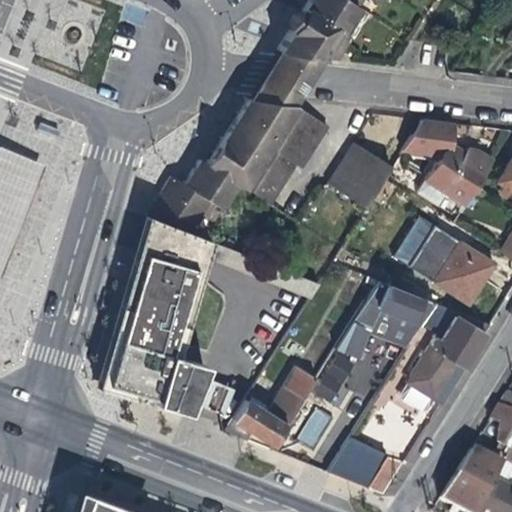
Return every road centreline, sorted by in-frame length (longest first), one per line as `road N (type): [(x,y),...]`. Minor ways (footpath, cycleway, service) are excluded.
road 1 (residential): [(39,405),(116,125)]
road 2 (primary): [(305,511),(39,405)]
road 3 (primary): [(33,433),(230,511)]
road 4 (residential): [(511,103),(305,80)]
road 5 (residential): [(404,511),(511,336)]
road 6 (residential): [(0,79),(116,125)]
